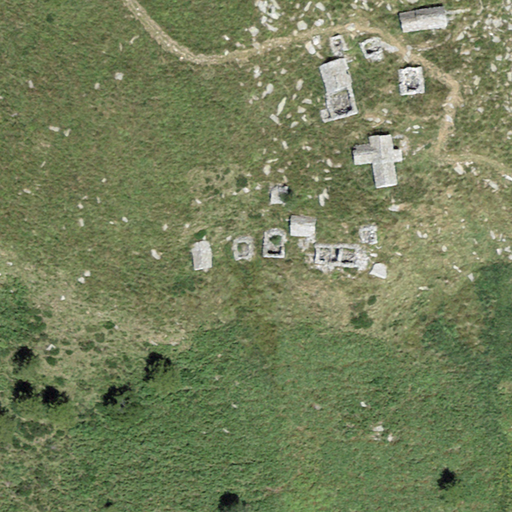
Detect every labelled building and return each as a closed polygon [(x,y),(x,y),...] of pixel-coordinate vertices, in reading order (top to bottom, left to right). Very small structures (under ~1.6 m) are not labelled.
[(443,7),(399,14),(402,33),(446,26),(443,7)] [(343,59),(318,66),(327,96),(352,89),(343,59)] [(420,66),(397,69),(400,96),(423,94),(420,66)] [(390,135),(368,138),(369,145),(352,147),(354,166),(371,163),(374,189),(396,186),(393,164),(402,162),(401,150),(392,151),(390,135)] [(313,218),(290,218),(290,237),(313,238),(313,218)] [(211,269),(208,241),(191,243),(194,271),(211,269)]
